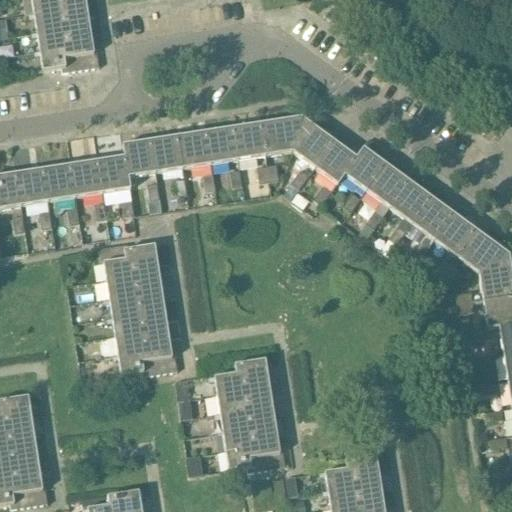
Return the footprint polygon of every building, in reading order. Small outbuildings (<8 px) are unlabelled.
[(29,0),(32,18),(55,15),(54,6),(85,2),(84,0),(29,0)] [(88,21),(85,2),(54,6),(55,15),(32,18),(35,37),(58,33),(57,25),(88,21)] [(35,37),(38,55),(61,52),(59,43),(90,38),(88,21),(57,25),(58,33),(35,37)] [(93,57),(90,38),(59,43),(61,52),(38,55),(41,76),(60,73),(64,72),(62,62),(90,57),(93,57)] [(93,73),(100,72),(97,56),(93,57),(90,57),(93,73)] [(90,57),(83,58),(86,74),(93,73),(90,57)] [(76,60),(79,75),(86,74),(83,58),(76,60)] [(76,60),(69,61),(72,76),(79,75),(76,60)] [(65,77),(72,76),(69,61),(62,62),(64,72),(65,77)] [(266,161),(293,157),(296,143),(301,144),(312,130),(301,122),(260,128),(266,161)] [(260,128),(233,132),(238,165),(266,161),(260,128)] [(334,146),(312,130),(301,144),(296,143),(293,157),(315,173),(334,146)] [(233,132),(206,136),(211,169),(238,165),(233,132)] [(206,136),(179,141),(184,173),(211,169),(206,136)] [(155,178),(184,173),(179,141),(150,145),(155,178)] [(155,178),(150,145),(122,149),(124,161),(125,161),(128,182),(129,182),(155,178)] [(334,146),(315,173),(337,189),(343,180),(343,179),(356,162),(355,162),(334,146)] [(343,180),(366,196),(386,169),(362,152),(355,162),(356,162),(343,179),(343,180)] [(97,165),(103,198),(131,194),(129,182),(128,182),(125,161),(124,161),(97,165)] [(97,165),(70,169),(75,202),(103,198),(97,165)] [(48,206),(75,202),(70,169),(43,173),(48,206)] [(386,169),(366,196),(389,213),(408,186),(386,169)] [(277,170),(267,171),(269,187),(279,186),(277,170)] [(259,189),(269,187),(267,171),(257,172),(259,189)] [(21,210),(48,206),(43,173),(16,177),(21,210)] [(300,174),(290,188),(299,194),(308,180),(300,174)] [(240,175),(230,177),(232,193),(242,192),(240,175)] [(0,213),(21,210),(16,177),(0,179),(0,213)] [(213,179),(202,181),(205,197),(215,196),(213,179)] [(185,183),(175,185),(177,201),(187,200),(185,183)] [(431,202),(408,186),(389,213),(411,229),(431,202)] [(150,205),(147,206),(149,218),(161,216),(157,187),(147,189),(150,205)] [(322,191),(312,204),(321,210),(331,197),(322,191)] [(298,196),(293,203),(304,211),(309,204),(298,196)] [(352,199),(342,212),(350,218),(360,204),(352,199)] [(431,202),(411,229),(434,245),(453,219),(431,202)] [(131,204),(121,206),(123,222),(134,220),(131,204)] [(104,208),(94,210),(96,226),(106,225),(104,208)] [(77,212),(67,214),(69,230),(80,229),(77,212)] [(375,215),(365,229),(374,235),(383,222),(375,215)] [(50,217),(39,218),(42,235),(52,233),(50,217)] [(475,235),(453,219),(434,245),(456,261),(475,235)] [(23,221),(13,223),(15,239),(25,238),(23,221)] [(397,231),(387,245),(396,251),(406,238),(397,231)] [(491,271),(494,276),(511,274),(509,259),(475,235),(456,261),(478,278),(491,271)] [(420,247),(410,260),(418,266),(428,253),(420,247)] [(125,249),(118,250),(120,265),(127,264),(126,254),(125,249)] [(106,267),(103,267),(104,273),(106,285),(129,281),(128,274),(158,269),(155,250),(126,254),(127,264),(120,265),(113,266),(106,267)] [(118,250),(111,251),(113,266),(120,265),(118,250)] [(111,251),(103,252),(106,267),(113,266),(111,251)] [(103,252),(95,253),(96,258),(98,268),(103,267),(106,267),(103,252)] [(442,263),(435,273),(432,277),(440,283),(450,269),(442,263)] [(158,269),(128,274),(129,281),(106,285),(108,304),(132,300),(131,292),(161,287),(158,269)] [(458,275),(450,269),(440,283),(448,288),(458,275)] [(478,278),(483,306),(511,301),(511,280),(511,274),(494,276),(491,271),(478,278)] [(164,306),(161,287),(131,292),(132,300),(108,304),(111,322),(135,319),(134,311),(164,306)] [(456,310),(473,308),(471,297),(454,300),(456,310)] [(488,334),(499,332),(499,331),(511,328),(511,301),(483,306),(487,333),(487,334),(488,334)] [(111,322),(114,341),(137,337),(136,330),(167,325),(164,306),(134,311),(135,319),(111,322)] [(473,308),(456,310),(457,321),(474,318),(473,308)] [(169,344),(167,325),(136,330),(137,337),(114,341),(117,360),(140,356),(139,348),(169,344)] [(511,328),(499,331),(499,332),(503,359),(511,357),(511,328)] [(487,334),(487,333),(472,335),(473,345),(489,343),(488,334),(487,334)] [(140,356),(117,360),(120,379),(139,376),(138,367),(145,366),(152,365),(159,364),(166,363),(172,362),(169,344),(139,348),(140,356)] [(511,357),(503,359),(507,386),(511,385),(511,357)] [(492,360),(476,363),(477,373),(494,371),(492,360)] [(168,377),(178,375),(175,361),(172,362),(166,363),(168,377)] [(159,364),(161,378),(168,377),(166,363),(159,364)] [(159,364),(152,365),(154,379),(161,378),(159,364)] [(214,380),(217,400),(239,396),(238,387),(268,383),(265,364),(234,368),(235,377),(214,380)] [(152,365),(145,366),(147,380),(154,379),(152,365)] [(139,376),(139,381),(144,380),(147,380),(145,366),(138,367),(139,376)] [(271,401),(268,383),(238,387),(239,396),(217,400),(220,418),(242,415),(241,406),(271,401)] [(496,388),(480,390),(482,400),(498,398),(496,388)] [(0,434),(2,434),(1,424),(31,420),(28,400),(0,404),(0,434)] [(220,418),(222,437),(245,433),(244,425),(274,420),(271,401),(241,406),(242,415),(220,418)] [(501,415),(485,418),(486,428),(502,425),(501,415)] [(34,438),(31,420),(1,424),(2,434),(0,434),(0,452),(5,452),(4,442),(34,438)] [(277,439),(274,420),(244,425),(245,433),(222,437),(225,455),(248,452),(247,443),(277,439)] [(0,452),(0,472),(8,471),(7,461),(37,457),(34,438),(4,442),(5,452),(0,452)] [(248,452),(225,455),(228,475),(242,473),(247,472),(246,463),(253,461),(260,460),(267,459),(274,458),(280,457),(277,439),(247,443),(248,452)] [(505,442),(489,444),(490,454),(506,452),(505,442)] [(197,451),(185,453),(186,462),(198,460),(197,451)] [(40,476),(37,457),(7,461),(8,471),(0,472),(0,490),(11,489),(10,480),(40,476)] [(283,457),(280,457),(274,458),(277,473),(285,471),(283,457)] [(274,458),(267,459),(270,474),(277,473),(274,458)] [(260,460),(262,475),(270,474),(267,459),(260,460)] [(324,477),(327,496),(350,492),(348,483),(379,479),(376,459),(344,464),(346,473),(324,477)] [(260,460),(253,461),(255,476),(262,475),(260,460)] [(246,463),(247,472),(248,477),(255,476),(253,461),(246,463)] [(206,478),(204,465),(187,468),(189,481),(206,478)] [(510,470),(493,472),(495,482),(511,480),(510,470)] [(11,489),(0,490),(0,510),(9,509),(8,500),(15,499),(22,498),(29,497),(36,495),(43,494),(40,476),(10,480),(11,489)] [(381,497),(379,479),(348,483),(350,492),(327,496),(329,511),(344,511),(353,511),(351,502),(381,497)] [(36,495),(39,509),(48,508),(45,494),(43,494),(36,495)] [(36,495),(29,497),(32,511),(39,509),(36,495)] [(107,501),(81,506),(81,511),(141,511),(139,496),(107,501)] [(32,511),(29,497),(22,498),(24,511),(32,511)] [(344,511),(383,511),(381,497),(351,502),(353,511),(344,511)] [(15,499),(17,511),(22,511),(24,511),(22,498),(15,499)] [(9,509),(9,511),(17,511),(15,499),(8,500),(9,509)]
